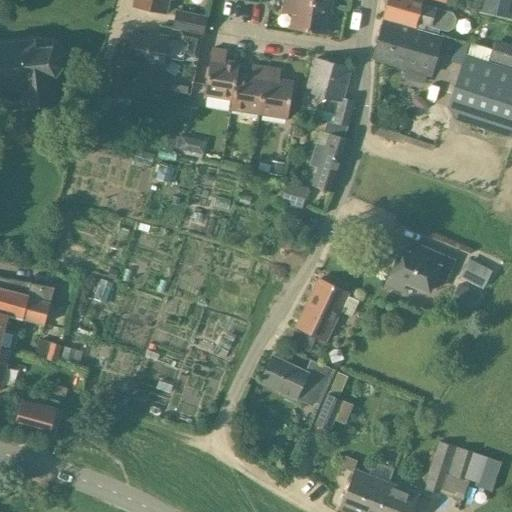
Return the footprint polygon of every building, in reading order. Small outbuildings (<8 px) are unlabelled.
[(135,0),(134,6),(167,13),(170,0),(135,0)] [(333,7),(287,0),(284,0),(284,9),(293,10),(290,30),(328,36),(333,7)] [(389,0),(384,19),(415,28),(437,34),(438,31),(446,34),(452,30),(455,20),(451,14),(421,5),(423,0),(389,0)] [(511,18),(511,0),(479,0),(477,10),(511,18)] [(172,29),(180,31),(202,36),(202,35),(203,35),(208,16),(176,9),(172,29)] [(384,21),(373,58),(431,75),(441,41),(434,38),(434,35),(384,21)] [(197,58),(202,36),(180,31),(178,41),(168,40),(168,37),(151,33),(151,35),(135,32),(132,45),(130,45),(128,54),(131,56),(130,59),(162,65),(164,56),(183,60),(184,56),(197,58)] [(0,90),(25,88),(27,106),(25,108),(28,111),(31,106),(50,104),(54,107),(55,105),(52,102),(49,78),(56,77),(59,79),(60,77),(57,75),(63,68),(67,69),(67,66),(64,65),(63,56),(66,54),(65,52),(61,54),(54,47),(56,44),(54,42),(52,46),(37,47),(37,40),(0,43),(0,90)] [(511,46),(496,41),(489,61),(511,68),(511,46)] [(204,94),(232,99),(237,72),(239,62),(220,59),(221,50),(212,48),(204,94)] [(511,68),(489,61),(467,54),(465,53),(449,103),(448,108),(457,120),(511,137),(511,134),(511,68)] [(335,123),(348,127),(355,102),(343,99),(351,68),(316,59),(308,92),(341,100),(335,123)] [(259,113),(267,67),(258,65),(256,75),(237,72),(232,99),(230,109),(259,113)] [(276,68),(267,67),(259,113),(287,118),(293,81),(275,78),(276,68)] [(378,127),(376,134),(440,145),(448,99),(416,93),(409,133),(378,127)] [(348,127),(335,123),(328,121),(324,133),(319,131),(316,143),(317,143),(310,166),(319,169),(314,185),(333,192),(350,140),(345,139),(348,127)] [(281,202),(302,209),(308,188),(287,181),(281,202)] [(456,259),(428,248),(424,258),(402,250),(388,286),(403,292),(407,283),(430,292),(436,276),(448,280),(456,259)] [(468,260),(460,277),(483,289),(491,272),(468,260)] [(0,312),(8,315),(23,319),(24,318),(46,324),(53,287),(0,277),(0,312)] [(319,279),(297,326),(326,340),(340,310),(351,315),(359,300),(348,295),(348,293),(319,279)] [(458,285),(450,302),(471,313),(480,296),(458,285)] [(0,312),(0,347),(0,348),(12,351),(14,349),(15,348),(16,347),(17,345),(18,343),(18,342),(19,340),(19,338),(19,336),(18,334),(17,331),(5,328),(8,315),(0,312)] [(273,356),(261,381),(295,397),(296,397),(317,407),(334,371),(311,360),(306,372),(273,356)] [(325,396),(313,425),(328,431),(340,402),(325,396)] [(23,399),(16,427),(54,438),(58,425),(51,423),(55,408),(23,399)] [(439,441),(424,488),(441,494),(448,473),(465,480),(474,452),(439,441)] [(339,509),(347,511),(378,511),(390,483),(355,470),(339,509)] [(411,511),(419,495),(390,483),(378,511),(411,511)]
